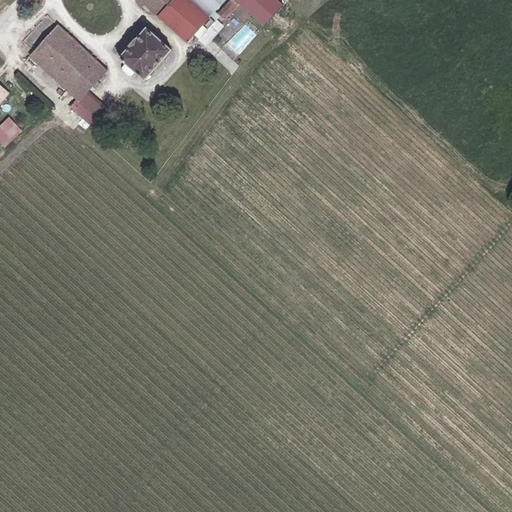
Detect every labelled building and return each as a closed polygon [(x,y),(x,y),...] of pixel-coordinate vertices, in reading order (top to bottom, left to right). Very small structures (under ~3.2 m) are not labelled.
[(215,10),(224,0),(139,0),(188,42),(196,32),(202,38),(212,26),(206,21),(215,10)] [(236,0),(232,0),(221,15),(227,20),(241,4),(236,0)] [(212,26),(221,15),(215,10),(206,21),(212,26)] [(59,87),(92,117),(98,110),(84,97),(87,93),(107,70),(57,25),(27,56),(59,87)] [(145,82),(172,51),(147,27),(119,59),(126,65),(133,71),(145,82)] [(122,70),(128,76),(133,71),(126,65),(122,70)] [(0,103),(9,94),(0,86),(0,103)] [(87,93),(84,97),(98,110),(101,106),(87,93)] [(8,119),(0,127),(0,140),(4,144),(19,129),(8,119)]
